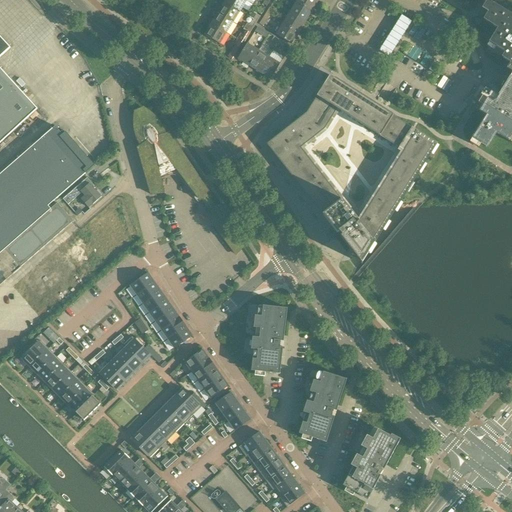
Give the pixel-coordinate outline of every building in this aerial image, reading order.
[(244,0),(226,0),(225,2),(240,12),(246,1),(244,0)] [(318,0),(297,0),(296,2),(311,11),(318,0)] [(473,137),(472,139),(487,148),(496,134),(511,144),(511,17),(489,2),(490,0),(478,0),(480,1),(481,1),(485,3),(483,7),(481,9),(487,13),(483,20),(497,29),(486,48),(493,52),(495,47),(505,53),(502,58),(510,63),(506,69),(511,72),(511,73),(510,76),(497,99),(494,97),(489,99),(488,101),(486,100),(478,112),(486,116),(473,137)] [(216,11),(218,13),(233,22),(240,12),(225,2),(222,7),(219,7),(216,11)] [(296,2),(290,13),(305,22),(311,11),(296,2)] [(253,19),(253,20),(257,22),(260,17),(253,12),(250,17),(253,19)] [(218,13),(212,23),(227,33),(233,22),(218,13)] [(290,13),(283,23),(298,33),(305,22),(290,13)] [(244,29),(246,30),(250,33),(257,22),(253,20),(250,25),(247,23),(244,29)] [(227,33),(212,23),(205,35),(220,44),(227,33)] [(298,33),(283,23),(276,34),(291,44),(298,33)] [(241,33),(237,39),(244,43),(250,33),(246,30),(243,35),(241,33)] [(0,144),(37,111),(0,69),(0,57),(10,48),(0,36),(0,144)] [(244,43),(237,39),(234,44),(237,46),(236,47),(235,46),(228,57),(233,60),(244,43)] [(238,59),(249,66),(258,51),(247,44),(238,59)] [(249,66),(259,73),(269,58),(258,51),(249,66)] [(269,58),(259,73),(270,79),(280,64),(269,58)] [(400,203),(437,145),(333,78),(330,76),(306,113),(266,145),(336,234),(338,233),(341,236),(339,238),(348,249),(360,265),(397,207),(400,203)] [(207,216),(236,255),(243,248),(216,207),(216,208),(206,194),(209,192),(170,134),(166,135),(162,126),(158,119),(152,114),(146,109),(137,113),(136,121),(137,129),(139,137),(142,146),(139,148),(152,195),(164,193),(161,177),(178,169),(200,200),(201,199),(211,212),(207,216)] [(0,248),(86,174),(83,170),(86,167),(60,137),(62,135),(55,127),(0,174),(0,248)] [(90,208),(103,195),(87,177),(64,198),(70,205),(80,196),(90,208)] [(14,275),(22,268),(21,267),(73,221),(57,204),(0,253),(0,285),(13,274),(14,275)] [(130,286),(137,295),(155,282),(148,273),(130,286)] [(137,295),(143,304),(161,291),(155,282),(137,295)] [(143,304),(149,313),(167,300),(161,291),(143,304)] [(149,313),(155,322),(173,309),(167,300),(149,313)] [(280,374),(287,309),(259,305),(251,371),(271,373),(280,374)] [(155,322),(162,331),(180,318),(173,309),(155,322)] [(143,333),(149,329),(141,318),(136,322),(143,333)] [(180,318),(162,331),(168,340),(186,327),(180,318)] [(174,348),(192,336),(186,327),(168,340),(174,348)] [(43,334),(47,337),(53,332),(49,328),(43,334)] [(126,348),(142,364),(150,355),(142,347),(145,345),(137,337),(135,339),(132,337),(123,346),(125,348),(126,348)] [(32,350),(23,359),(30,367),(49,349),(41,341),(39,343),(38,341),(30,348),(32,350)] [(126,348),(125,348),(118,356),(117,357),(133,372),(142,364),(126,348)] [(38,375),(56,357),(49,349),(30,367),(38,375)] [(209,359),(203,350),(185,363),(191,372),(209,359)] [(117,357),(118,356),(116,355),(107,364),(108,365),(109,365),(124,381),(133,372),(117,357)] [(46,382),(64,364),(56,357),(38,375),(46,382)] [(209,359),(191,372),(198,381),(216,368),(209,359)] [(53,390),(72,372),(64,364),(46,382),(53,390)] [(115,390),(124,381),(109,365),(108,365),(100,374),(115,390)] [(216,368),(198,381),(204,390),(222,377),(216,368)] [(326,442),(347,380),(319,371),(299,434),(326,442)] [(61,398),(79,380),(72,372),(53,390),(61,398)] [(211,398),(228,386),(222,377),(204,390),(211,398)] [(69,405),(87,387),(79,380),(61,398),(69,405)] [(76,413),(92,397),(94,395),(87,387),(69,405),(76,413)] [(193,415),(201,407),(183,388),(175,397),(193,415)] [(222,413),(237,402),(231,393),(215,404),(222,413)] [(94,395),(92,397),(76,413),(84,421),(100,404),(93,397),(94,395)] [(184,424),(193,415),(175,397),(166,406),(184,424)] [(228,422),(244,411),(237,402),(222,413),(228,422)] [(176,432),(184,424),(166,406),(157,414),(176,432)] [(235,431),(250,420),(244,411),(228,422),(235,431)] [(167,441),(176,432),(157,414),(149,423),(167,441)] [(159,449),(167,441),(149,423),(140,431),(159,449)] [(368,499),(382,472),(399,441),(374,427),(343,486),(368,499)] [(150,458),(159,449),(140,431),(132,440),(150,458)] [(266,441),(259,432),(239,447),(245,456),(247,455),(266,441)] [(191,447),(195,444),(190,438),(185,442),(191,447)] [(253,464),(272,450),(266,441),(247,455),(253,464)] [(129,446),(124,442),(120,446),(124,450),(129,446)] [(186,451),(191,447),(185,442),(181,446),(186,451)] [(112,475),(129,458),(121,450),(115,456),(114,455),(108,460),(110,462),(104,468),(112,476),(113,475),(112,475)] [(260,473),(279,458),(272,450),(253,464),(260,472),(260,473)] [(172,463),(178,458),(176,455),(170,460),(172,463)] [(120,483),(136,466),(134,464),(129,459),(130,459),(129,458),(112,475),(113,475),(120,483)] [(266,481),(285,467),(279,458),(260,473),(266,481)] [(166,469),(172,463),(170,460),(164,466),(166,469)] [(128,490),(144,474),(139,468),(136,466),(120,483),(127,490),(128,490)] [(214,474),(216,472),(217,471),(213,466),(209,469),(214,474)] [(273,490),(292,476),(289,472),(285,467),(266,481),(273,490)] [(135,499),(152,482),(150,479),(144,474),(128,490),(127,490),(135,499)] [(280,498),(298,485),(292,476),(273,490),(274,490),(280,498)] [(0,496),(11,485),(4,478),(0,478),(0,494),(1,496),(0,496)] [(143,506),(160,489),(154,484),(152,482),(135,499),(143,507),(143,506)] [(0,507),(0,511),(12,511),(17,507),(11,502),(13,500),(13,496),(6,490),(11,485),(0,496),(0,503),(2,506),(0,507)] [(287,507),(305,494),(298,485),(280,498),(287,507)] [(237,505),(225,491),(221,486),(207,498),(219,511),(244,511),(237,504),(237,505)] [(152,511),(168,497),(167,496),(167,497),(160,489),(143,506),(149,511),(152,511)] [(175,511),(179,508),(176,506),(171,501),(172,500),(171,500),(158,511),(175,511)]
